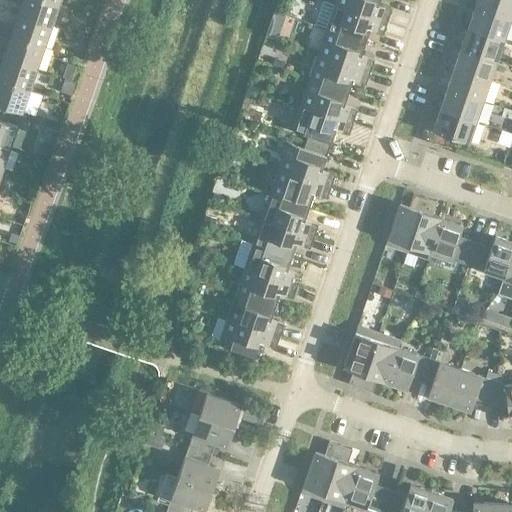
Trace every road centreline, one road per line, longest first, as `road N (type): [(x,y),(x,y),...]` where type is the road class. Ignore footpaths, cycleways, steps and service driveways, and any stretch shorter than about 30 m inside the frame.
road 1 (residential): [(295,397),(379,163)]
road 2 (residential): [(295,397),(432,443),(511,451)]
road 3 (residential): [(379,163),(430,0)]
road 4 (residential): [(511,207),(379,163)]
road 5 (residential): [(254,511),(295,397)]
